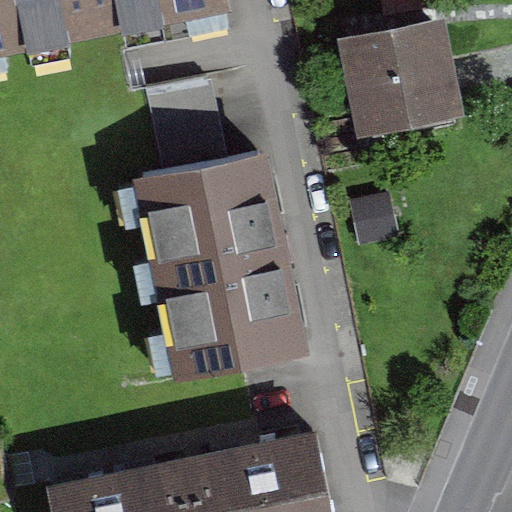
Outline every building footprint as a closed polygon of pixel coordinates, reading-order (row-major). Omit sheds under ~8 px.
[(88,0),(0,0),(0,39),(92,21),(88,0)] [(88,0),(92,21),(197,0),(88,0)] [(436,24),(349,42),(365,121),(452,104),(436,24)] [(258,148),(142,171),(183,370),(298,347),(258,148)] [(386,180),(348,188),(361,249),(399,241),(386,180)] [(332,511),(316,432),(183,459),(193,511),(332,511)] [(193,511),(183,459),(48,487),(53,511),(193,511)]
